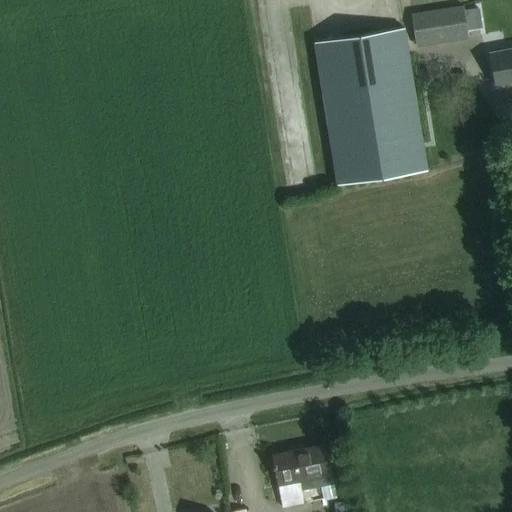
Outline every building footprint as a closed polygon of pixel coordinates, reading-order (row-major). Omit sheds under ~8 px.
[(466,37),(461,6),(410,13),(415,44),(466,37)] [(403,27),(314,42),(337,184),(426,170),(403,27)] [(511,46),(486,51),(493,86),(511,82),(511,46)] [(306,88),(308,110),(318,109),(316,87),(306,88)] [(273,463),(271,463),(272,468),(274,468),(277,484),(299,479),(301,489),(333,483),(331,473),(329,464),(325,445),(272,455),(273,463)] [(224,485),(193,488),(195,511),(210,511),(226,510),(224,485)] [(246,511),(264,511),(263,488),(244,490),(246,511)]
